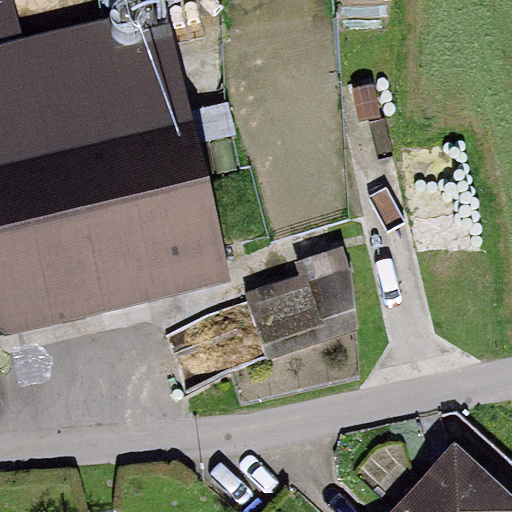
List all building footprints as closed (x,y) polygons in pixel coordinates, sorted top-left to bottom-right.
[(91,48),(101,30),(104,10),(101,0),(0,0),(0,25),(4,41),(17,56),(35,65),(56,66),(75,60),(91,48)] [(0,176),(181,130),(159,44),(14,80),(4,41),(0,25),(0,176)] [(0,315),(217,266),(184,130),(181,130),(0,176),(0,315)] [(239,178),(207,186),(223,248),(254,240),(239,178)] [(213,323),(227,357),(262,344),(248,306),(239,309),(241,314),(213,323)] [(509,511),(455,462),(408,511),(509,511)]
